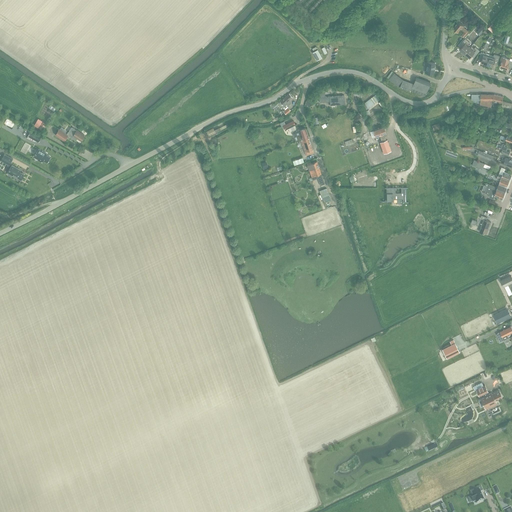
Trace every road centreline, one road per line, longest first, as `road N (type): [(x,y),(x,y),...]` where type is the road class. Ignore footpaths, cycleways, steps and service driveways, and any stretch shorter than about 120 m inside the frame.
road 1 (tertiary): [(0,233),(225,114),(265,103)]
road 2 (tertiary): [(430,102),(411,104),(363,75),(334,71),(265,103)]
